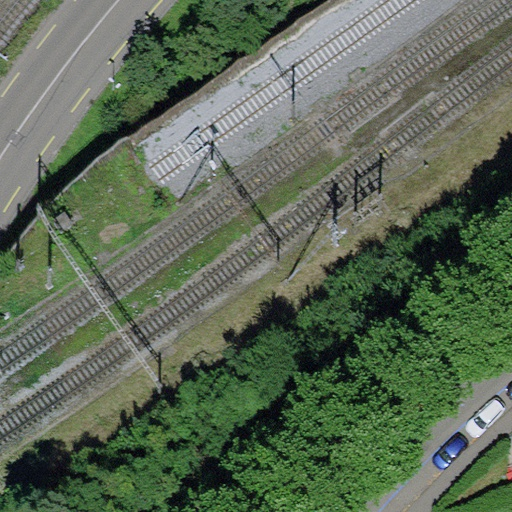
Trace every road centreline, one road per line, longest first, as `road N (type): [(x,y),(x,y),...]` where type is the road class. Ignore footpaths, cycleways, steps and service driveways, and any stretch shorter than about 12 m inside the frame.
road 1 (residential): [(511,374),(396,467),(358,511)]
road 2 (secondary): [(0,153),(118,0)]
